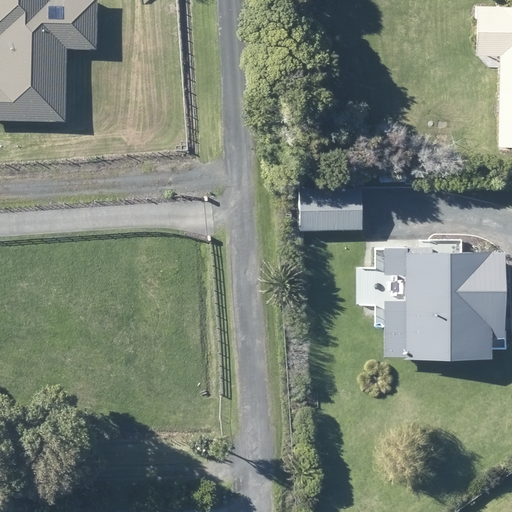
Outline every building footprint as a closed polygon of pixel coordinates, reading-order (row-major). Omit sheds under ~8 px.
[(0,0),(0,119),(62,122),(64,49),(93,50),(94,0),(0,0)] [(511,5),(465,6),(465,54),(491,54),(490,146),(511,145),(511,5)] [(460,168),(484,168),(485,158),(460,157),(460,168)] [(354,187),(348,187),(292,187),(292,228),(354,229),(354,226),(354,187)] [(493,336),(493,316),(493,250),(423,251),(423,247),(373,248),(374,273),(393,272),(393,299),(374,299),(373,316),(374,354),(393,354),(393,357),(480,357),(480,347),(480,337),(493,336)]
